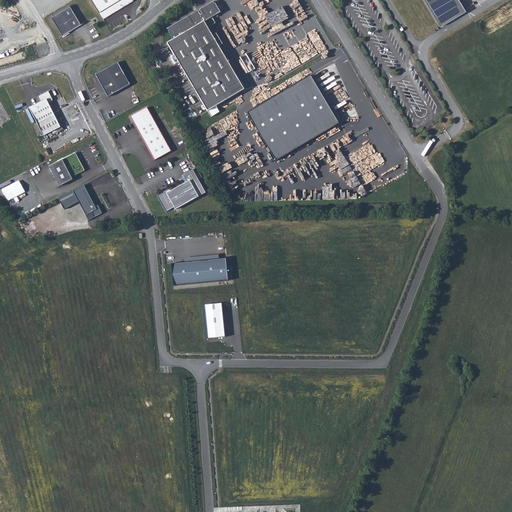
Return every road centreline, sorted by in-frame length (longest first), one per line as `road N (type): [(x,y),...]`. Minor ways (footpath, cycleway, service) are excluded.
road 1 (unclassified): [(199,363),(376,364),(387,355),(439,226),(442,197),(321,0)]
road 2 (unclassified): [(141,205),(162,355),(199,363)]
road 3 (unclassified): [(141,205),(70,58)]
road 4 (unclassified): [(199,363),(209,511)]
